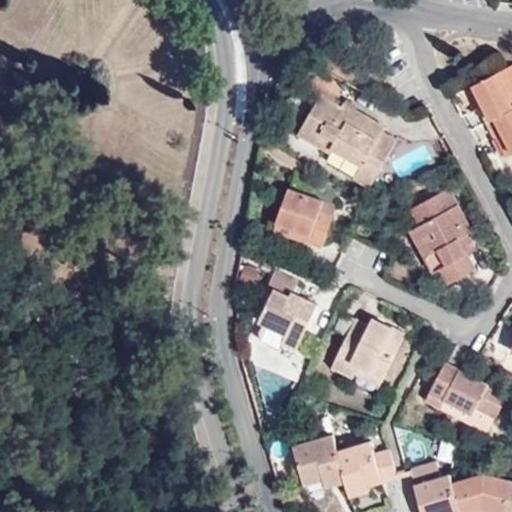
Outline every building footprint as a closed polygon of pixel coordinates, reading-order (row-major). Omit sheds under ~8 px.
[(511,67),(474,87),(483,105),(477,108),(494,138),(496,136),(503,133),(511,150),(511,67)] [(474,87),(469,90),(477,108),(483,105),(474,87)] [(363,164),(379,174),(399,142),(382,132),(385,128),(344,104),(341,108),(321,97),(300,134),(330,152),(331,149),(361,167),(363,164)] [(506,156),(511,153),(511,150),(503,133),(496,136),(506,156)] [(391,161),(400,178),(434,161),(425,144),(391,161)] [(370,190),(379,174),(363,164),(361,167),(331,149),(330,152),(326,156),(355,172),(351,180),(370,190)] [(449,189),(427,201),(437,218),(422,227),(416,229),(429,254),(425,257),(433,273),(442,268),(450,283),(476,268),(469,254),(461,240),(470,234),(473,233),(449,189)] [(311,234),(309,242),(323,247),(333,216),(321,212),(324,202),(289,190),(277,224),(311,234)] [(437,218),(427,201),(412,210),(422,227),(437,218)] [(275,231),(309,242),(311,234),(277,224),(275,231)] [(429,254),(416,229),(411,232),(425,257),(429,254)] [(478,249),(470,234),(461,240),(469,254),(478,249)] [(275,290),(261,322),(286,333),(281,344),(296,351),(317,306),(292,294),(298,280),(277,270),(269,287),(275,290)] [(406,336),(385,325),(382,332),(371,326),(358,320),(333,367),(353,377),(359,366),(384,378),(406,336)] [(382,332),(385,325),(374,320),(371,326),(382,332)] [(261,322),(255,332),(281,344),(286,333),(261,322)] [(440,387),(436,385),(428,401),(443,408),(446,400),(475,414),(478,408),(496,418),(508,395),(447,364),(439,379),(443,381),(440,387)] [(346,481),(338,452),(333,436),(295,447),(304,485),(307,484),(323,480),(325,487),(346,481)] [(382,478),(383,483),(397,479),(389,450),(374,455),(371,443),(338,452),(346,481),(348,488),(382,478)] [(436,464),(411,469),(423,511),(460,511),(452,484),(449,475),(440,477),(436,464)] [(511,482),(483,475),(452,484),(460,511),(476,511),(483,510),(491,511),(505,511),(511,485),(511,482)] [(370,488),(383,483),(382,478),(348,488),(349,496),(370,490),(370,488)] [(308,492),(325,487),(323,480),(307,484),(308,492)]
